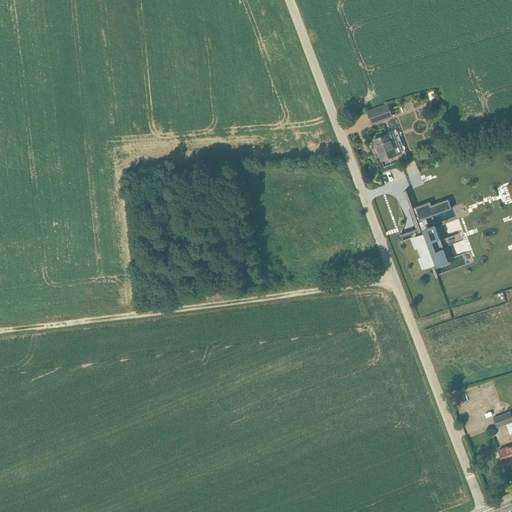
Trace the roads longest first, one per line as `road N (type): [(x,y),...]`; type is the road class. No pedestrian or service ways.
road 1 (unclassified): [(483,511),(291,0)]
road 2 (track): [(0,329),(395,276)]
